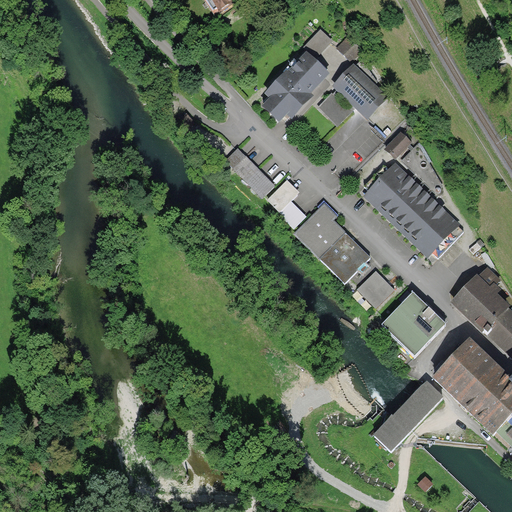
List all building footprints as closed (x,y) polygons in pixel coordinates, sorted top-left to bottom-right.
[(246,2),(244,0),(206,0),(219,19),(246,2)] [(336,50),(352,64),(363,53),(347,38),(336,50)] [(306,58),(288,77),(313,100),(331,81),(306,58)] [(334,90),(369,122),(390,99),(355,66),(334,90)] [(290,124),(313,100),(288,77),(286,75),(264,98),(269,102),(260,111),(278,128),(285,120),(290,124)] [(335,127),(346,118),(331,99),(320,107),(335,127)] [(408,129),(385,154),(394,163),(417,138),(408,129)] [(225,161),(263,199),(276,186),(246,156),(238,148),(225,161)] [(412,153),(401,165),(432,194),(443,183),(412,153)] [(362,200),(429,262),(463,227),(395,164),(362,200)] [(266,202),(294,228),(305,216),(277,190),(266,202)] [(293,237),(345,285),(371,257),(335,223),(338,219),(323,205),(293,237)] [(483,338),(509,310),(498,300),(508,290),(485,269),(450,308),(483,338)] [(376,312),(394,292),(376,274),(357,294),(376,312)] [(379,329),(414,361),(443,330),(408,298),(379,329)] [(511,312),(509,310),(483,338),(511,360),(511,312)] [(492,436),(496,432),(511,415),(511,374),(511,376),(470,338),(432,378),(492,436)] [(392,417),(374,437),(391,453),(410,433),(443,398),(428,384),(408,405),(394,419),(392,417)] [(511,415),(496,432),(511,446),(511,415)] [(417,487),(423,494),(431,486),(424,480),(417,487)]
